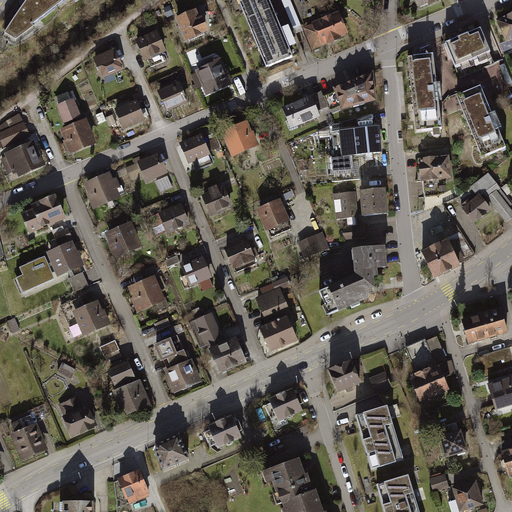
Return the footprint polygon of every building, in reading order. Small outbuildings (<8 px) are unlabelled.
[(26,0),(3,35),(14,42),(70,0),(26,0)] [(270,0),(239,0),(267,64),(293,53),(270,0)] [(340,9),(302,26),(312,48),(350,30),(340,9)] [(200,12),(177,20),(186,44),(209,35),(200,12)] [(511,12),(498,19),(506,39),(511,36),(511,12)] [(481,25),(449,41),(459,62),(491,46),(481,25)] [(158,33),(137,42),(146,62),(151,60),(154,68),(167,63),(163,54),(167,53),(158,33)] [(94,58),(104,81),(125,72),(116,50),(94,58)] [(432,50),(410,53),(418,127),(441,125),(432,50)] [(222,57),(195,69),(207,96),(234,84),(222,57)] [(375,73),(335,90),(343,109),(377,102),(375,73)] [(157,90),(166,112),(188,103),(179,81),(157,90)] [(482,81),(457,91),(483,153),(508,143),(482,81)] [(314,96),(284,109),(292,129),(322,117),(314,96)] [(137,100),(114,109),(123,130),(146,121),(137,100)] [(66,131),(85,123),(76,101),(57,109),(66,131)] [(5,150),(31,138),(24,123),(19,115),(0,127),(0,150),(4,148),(5,150)] [(348,155),(348,151),(363,150),(364,155),(371,155),(371,149),(379,148),(377,123),(372,123),(372,120),(372,117),(357,118),(358,124),(338,126),(340,151),(330,152),(331,168),(349,167),(348,155)] [(222,130),(233,155),(258,143),(247,118),(222,130)] [(61,133),(71,158),(98,146),(88,122),(85,123),(66,131),(61,133)] [(201,133),(179,143),(188,162),(209,152),(201,133)] [(35,143),(3,158),(13,178),(17,175),(20,181),(47,168),(35,143)] [(159,150),(136,160),(144,180),(167,171),(159,150)] [(449,153),(420,156),(422,179),(451,176),(449,153)] [(112,167),(82,180),(94,205),(123,191),(112,167)] [(162,191),(174,187),(169,175),(158,180),(162,191)] [(458,199),(475,221),(494,207),(505,223),(511,217),(511,205),(490,175),(458,199)] [(223,184),(201,194),(209,214),(232,204),(223,184)] [(363,216),(388,214),(386,189),(361,191),(363,216)] [(28,229),(65,215),(55,190),(29,199),(32,205),(21,209),(28,229)] [(354,193),(332,194),(334,220),(356,218),(354,193)] [(281,196),(255,208),(265,229),(290,217),(281,196)] [(180,201),(158,211),(167,231),(189,221),(180,201)] [(132,219),(104,230),(114,255),(142,244),(132,219)] [(363,225),(340,228),(342,240),(365,238),(363,225)] [(296,241),(303,258),(327,247),(320,231),(296,241)] [(245,236),(224,246),(233,265),(254,255),(245,236)] [(446,238),(420,251),(435,279),(461,265),(446,238)] [(86,264),(74,240),(19,267),(24,276),(18,279),(25,293),(86,264)] [(354,274),(329,285),(339,311),(369,298),(369,293),(373,292),(373,287),(375,287),(374,275),(378,275),(378,267),(387,267),(386,245),(352,248),(354,274)] [(204,253),(181,262),(189,284),(212,274),(204,253)] [(84,271),(70,277),(76,291),(90,284),(84,271)] [(155,273),(128,284),(138,310),(166,299),(155,273)] [(265,326),(258,329),(270,354),(296,342),(285,317),(289,316),(277,290),(254,301),(265,326)] [(98,300),(70,314),(82,336),(109,323),(98,300)] [(506,335),(499,308),(459,320),(466,346),(506,335)] [(221,338),(210,312),(187,322),(198,348),(221,338)] [(447,358),(436,331),(408,342),(418,369),(411,372),(422,400),(451,389),(440,361),(447,358)] [(236,337),(209,349),(219,372),(247,360),(236,337)] [(101,346),(106,357),(121,350),(116,339),(101,346)] [(511,359),(508,347),(476,357),(482,378),(511,369),(511,359)] [(193,356),(164,368),(173,391),(202,380),(193,356)] [(115,385),(135,376),(128,359),(108,367),(115,385)] [(369,362),(372,378),(390,375),(388,359),(369,362)] [(353,362),(329,371),(338,395),(362,385),(353,362)] [(64,363),(61,371),(74,377),(77,368),(64,363)] [(142,376),(112,388),(123,413),(153,401),(142,376)] [(376,393),(393,388),(390,376),(373,380),(376,393)] [(511,380),(511,379),(486,387),(495,414),(511,408),(511,380)] [(274,427),(298,418),(289,394),(265,403),(274,427)] [(91,403),(64,415),(72,434),(99,422),(91,403)] [(388,408),(355,418),(371,472),(404,461),(388,408)] [(231,419),(207,430),(217,452),(241,441),(231,419)] [(37,420),(11,432),(23,457),(49,445),(37,420)] [(460,430),(438,437),(444,459),(467,452),(460,430)] [(178,437),(152,448),(162,472),(188,461),(178,437)] [(511,474),(511,448),(498,452),(506,477),(511,474)] [(312,485),(300,454),(266,467),(279,498),(283,496),(312,485)] [(138,469),(117,478),(126,500),(147,491),(138,469)] [(432,474),(434,489),(449,487),(448,472),(432,474)] [(419,511),(409,477),(377,487),(384,511),(419,511)] [(484,504),(478,480),(453,487),(459,511),(484,504)] [(328,511),(317,483),(312,485),(283,496),(288,511),(328,511)] [(93,511),(93,502),(62,502),(62,511),(93,511)]
